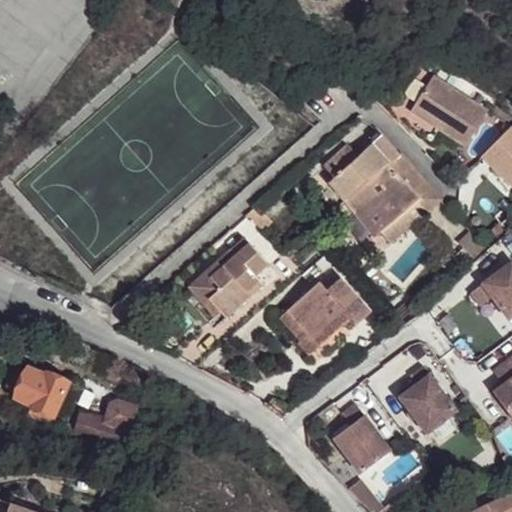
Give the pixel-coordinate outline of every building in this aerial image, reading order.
[(433,73),(414,97),(440,117),(434,125),(459,145),(484,111),(433,73)] [(440,117),(414,97),(408,105),(434,125),(440,117)] [(511,190),(511,133),(505,127),(476,155),(511,190)] [(402,152),(385,133),(359,156),(348,144),(324,164),(334,177),(331,180),(345,198),(402,152)] [(413,190),(424,181),(402,152),(345,198),(374,235),(418,198),(413,190)] [(430,212),(443,203),(424,181),(413,190),(418,198),(430,212)] [(386,248),(430,212),(418,198),(374,235),(386,248)] [(259,202),(249,210),(265,227),(274,219),(259,202)] [(211,278),(250,243),(245,238),(189,287),(215,318),(222,312),(210,299),(221,289),(211,278)] [(269,265),(250,243),(211,278),(221,289),(210,299),(222,312),(227,318),(263,286),(256,277),(269,265)] [(511,260),(510,258),(468,290),(478,303),(490,293),(507,316),(511,312),(511,260)] [(341,281),(330,293),(351,318),(358,325),(371,314),(341,281)] [(351,318),(330,293),(321,282),(288,311),(320,346),(351,318)] [(320,346),(288,311),(280,318),(312,353),(320,346)] [(511,353),(493,368),(502,379),(504,381),(494,389),(511,412),(511,353)] [(414,383),(398,397),(427,431),(455,407),(419,364),(407,375),(414,383)] [(40,408),(51,414),(55,416),(71,381),(48,370),(47,373),(30,365),(30,368),(17,366),(9,384),(18,394),(17,396),(34,403),(33,405),(40,408)] [(504,381),(502,379),(492,386),(494,389),(504,381)] [(128,428),(130,429),(139,408),(118,401),(112,404),(107,421),(81,412),(74,432),(121,447),(128,428)] [(353,404),(341,414),(349,425),(333,439),(362,473),(390,449),(353,404)] [(46,426),(51,414),(40,408),(33,424),(46,426)] [(511,511),(511,488),(463,511),(511,511)] [(38,511),(12,503),(8,511),(38,511)]
